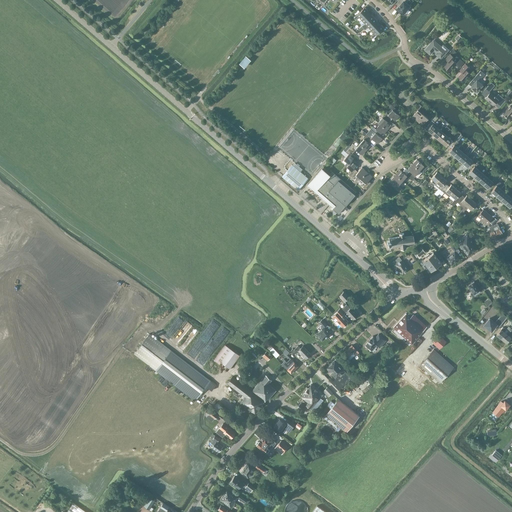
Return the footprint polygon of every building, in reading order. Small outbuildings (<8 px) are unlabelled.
[(399,0),(396,4),(399,6),(397,9),(400,11),(399,12),(402,14),(402,13),(403,14),(405,11),(406,12),(408,9),(407,8),(409,6),(406,3),(408,0),(399,0)] [(361,20),(369,13),(367,11),(368,11),(368,10),(365,7),(365,8),(364,8),(357,15),(354,18),(355,20),(357,18),(357,17),(358,17),(361,20)] [(363,28),(374,17),(371,14),(371,15),(369,13),(361,20),(365,24),(364,25),(363,24),(361,26),(363,28)] [(371,30),(378,23),(376,21),(377,21),(374,17),(363,28),(365,30),(367,28),(366,28),(367,27),(371,30)] [(380,25),(378,23),(371,30),(374,34),(373,35),(373,34),(371,36),(373,38),(376,35),(383,28),(384,28),(384,27),(381,24),(381,25),(380,25)] [(447,52),(433,40),(425,50),(430,54),(433,50),(436,53),(435,54),(441,58),(447,52)] [(450,54),(445,59),(448,62),(443,66),(449,71),(455,64),(459,68),(463,63),(456,56),(454,58),(450,54)] [(239,64),(243,67),(249,59),(246,56),(239,64)] [(469,68),(465,64),(459,70),(462,72),(457,77),(460,80),(461,79),(463,81),(470,74),(466,71),(469,68)] [(470,85),(469,86),(473,90),(472,90),(473,91),(475,93),(477,92),(478,92),(479,91),(480,89),(479,88),(483,85),(477,80),(479,78),(479,79),(481,77),(484,73),(480,70),(468,84),(470,85)] [(496,98),(490,93),(488,92),(495,85),(492,83),(482,94),(486,97),(485,98),(493,105),(494,103),(499,107),(505,100),(498,95),(496,98)] [(386,113),(384,115),(390,120),(392,118),(395,121),(399,115),(398,114),(400,112),(391,104),(388,109),(391,111),(388,114),(386,113)] [(417,121),(423,114),(418,110),(421,106),(419,104),(413,110),(416,112),(412,117),(417,121)] [(511,107),(510,106),(503,114),(508,119),(511,115),(511,116),(511,107)] [(428,123),(433,116),(431,114),(428,118),(423,114),(417,121),(422,125),(426,121),(428,123)] [(389,122),(390,120),(384,115),(382,117),(378,122),(380,124),(387,130),(391,125),(389,122)] [(439,126),(434,122),(433,124),(432,124),(427,130),(432,134),(437,128),(438,128),(439,126)] [(383,135),(387,130),(380,124),(376,129),(372,126),(370,129),(371,129),(375,132),(377,134),(379,132),(383,135)] [(442,132),(438,128),(437,128),(432,134),(436,138),(442,132)] [(382,138),(377,134),(375,132),(371,129),(366,134),(362,130),(360,132),(364,136),(370,141),(372,139),(378,144),(382,138)] [(446,135),(442,132),(436,138),(441,142),(446,135)] [(446,146),(451,140),(446,135),(441,142),(446,146)] [(369,143),(370,141),(364,136),(362,138),(363,139),(359,144),(366,150),(371,145),(369,143)] [(458,148),(461,145),(457,141),(454,144),(454,145),(449,151),(453,155),(459,149),(458,148)] [(366,150),(359,144),(355,149),(354,148),(356,146),(353,143),(351,146),(349,144),(347,146),(354,152),(355,150),(362,155),(366,150)] [(463,153),(463,152),(460,150),(463,146),(461,145),(458,148),(459,149),(453,155),(458,159),(463,153)] [(354,152),(347,146),(341,153),(346,157),(344,159),(349,163),(353,159),(355,157),(352,154),(354,152)] [(468,156),(467,156),(465,154),(468,150),(466,149),(463,152),(463,153),(458,159),(462,163),(468,156)] [(469,158),(472,154),(470,153),(467,156),(468,156),(462,163),(467,167),(472,161),(469,158)] [(358,164),(353,159),(349,163),(346,166),(351,171),(348,175),(350,177),(356,170),(354,168),(358,164)] [(412,164),(419,171),(422,173),(426,168),(428,169),(429,167),(423,161),(421,163),(417,159),(412,164)] [(473,165),(474,166),(469,172),(473,177),(479,170),(476,168),(479,164),(477,162),(476,164),(475,163),(473,165)] [(422,173),(419,171),(412,164),(408,169),(406,168),(404,170),(414,178),(416,176),(418,178),(422,173)] [(282,177),(298,190),(308,178),(292,165),(282,177)] [(483,174),(481,172),(484,168),(482,166),(479,170),(473,177),(478,180),(483,174)] [(361,179),(367,172),(362,167),(358,172),(356,170),(350,177),(352,178),(356,175),(357,176),(355,179),(359,182),(361,179)] [(322,169),(308,185),(334,207),(333,209),(338,214),(355,195),(354,194),(356,192),(332,172),(331,173),(327,170),(325,171),(322,169)] [(400,169),(395,175),(402,181),(405,177),(408,180),(409,178),(415,183),(417,181),(414,179),(414,178),(404,170),(402,172),(400,169)] [(485,176),(488,172),(486,170),(483,174),(478,180),(482,184),(488,178),(485,176)] [(372,176),(367,172),(361,179),(366,183),(362,187),(365,189),(370,183),(368,181),(372,176)] [(434,185),(442,176),(437,172),(432,178),(433,180),(429,184),(432,187),(434,185)] [(487,188),(493,182),(490,179),(493,176),(491,174),(488,178),(482,184),(487,188)] [(402,181),(395,175),(391,180),(395,184),(394,186),(400,191),(402,189),(398,186),(402,181)] [(441,186),(446,180),(442,176),(434,185),(436,186),(438,184),(441,186)] [(426,180),(422,184),(421,185),(420,186),(420,187),(422,189),(424,187),(428,182),(426,180)] [(496,196),(501,189),(498,187),(501,183),(499,182),(497,185),(491,192),(496,196)] [(450,195),(456,188),(451,184),(449,186),(447,184),(442,191),(449,197),(450,195)] [(500,200),(506,193),(505,193),(503,191),(506,187),(504,186),(501,189),(496,196),(500,200)] [(459,195),(461,193),(456,188),(450,195),(455,199),(451,204),(453,206),(457,201),(461,197),(459,195)] [(505,204),(510,197),(507,195),(510,191),(508,189),(505,193),(506,193),(500,200),(505,204)] [(462,210),(466,205),(471,199),(467,195),(465,197),(463,195),(461,197),(457,201),(459,203),(459,204),(462,206),(460,209),(462,210)] [(466,205),(462,210),(458,215),(460,217),(465,212),(464,211),(465,210),(466,210),(468,208),(472,211),(478,208),(474,206),(476,203),(471,199),(466,205)] [(479,221),(481,222),(488,213),(483,209),(477,216),(481,219),(479,221)] [(487,224),(493,218),(488,213),(481,222),(482,223),(484,221),(487,224)] [(492,226),(493,228),(497,236),(502,234),(497,223),(492,226)] [(406,244),(415,243),(413,235),(404,237),(404,233),(399,234),(399,236),(389,238),(389,240),(387,241),(387,244),(390,244),(390,247),(400,246),(400,248),(406,247),(406,244)] [(468,256),(477,249),(473,242),(467,233),(456,241),(461,249),(462,248),(468,256)] [(444,240),(447,245),(452,241),(449,236),(444,240)] [(450,246),(454,251),(446,258),(451,265),(460,258),(456,253),(459,251),(454,244),(450,246)] [(426,257),(423,260),(426,264),(424,265),(426,268),(428,267),(431,271),(441,263),(433,252),(430,255),(429,254),(425,256),(426,257)] [(402,274),(408,270),(399,257),(392,263),(394,266),(395,265),(402,274)] [(474,295),(480,291),(474,282),(468,285),(474,295)] [(349,298),(344,292),(340,295),(345,301),(349,298)] [(317,305),(323,310),(326,307),(320,302),(317,305)] [(345,313),(346,312),(353,319),(358,314),(351,307),(350,308),(346,304),(342,309),(345,313)] [(335,313),(332,316),(333,318),(332,319),(335,322),(336,321),(342,327),(343,325),(344,326),(347,323),(346,322),(348,321),(342,315),(344,313),(340,308),(335,313)] [(410,318),(406,314),(393,328),(411,344),(420,334),(426,327),(413,314),(410,318)] [(326,324),(322,319),(318,322),(323,327),(316,334),(322,341),(330,334),(324,326),(326,324)] [(496,325),(489,319),(484,325),(491,331),(496,325)] [(506,330),(503,327),(496,335),(501,339),(510,328),(508,326),(506,330)] [(508,335),(511,329),(510,328),(501,339),(506,343),(511,337),(508,335)] [(181,358),(149,333),(134,354),(166,378),(195,401),(204,389),(205,390),(207,387),(212,390),(216,385),(181,358)] [(376,345),(379,348),(386,340),(378,334),(375,338),(373,336),(365,345),(372,351),(376,345)] [(180,350),(190,338),(186,335),(177,347),(180,350)] [(439,335),(433,343),(440,349),(446,342),(439,335)] [(240,356),(225,345),(214,360),(219,364),(221,362),(230,369),(240,356)] [(344,352),(349,356),(351,359),(354,356),(354,355),(358,352),(356,350),(352,345),(344,352)] [(305,359),(310,354),(303,346),(300,348),(298,346),(294,349),(293,349),(290,351),(294,354),(298,351),(305,359)] [(272,348),(269,351),(276,358),(279,355),(272,348)] [(440,383),(454,368),(433,349),(419,365),(440,383)] [(272,356),(266,351),(262,357),(267,361),(272,356)] [(336,359),(326,368),(334,378),(330,382),(338,390),(342,386),(351,378),(336,362),(338,361),(336,359)] [(291,374),(298,366),(292,360),(287,365),(286,363),(287,362),(285,360),(281,364),(284,368),(285,368),(291,374)] [(268,399),(276,391),(268,384),(271,380),(265,375),(252,391),(265,401),(267,398),(268,399)] [(261,404),(263,401),(232,376),(227,383),(245,397),(240,403),(255,414),(262,405),(261,404)] [(308,388),(306,391),(321,403),(323,401),(320,399),(323,395),(311,385),(308,388)] [(321,403),(306,391),(301,397),(308,403),(306,405),(311,410),(315,403),(319,406),(321,403)] [(338,399),(334,403),(325,415),(346,432),(359,416),(338,399)] [(511,404),(511,403),(507,399),(505,402),(503,400),(494,411),(500,416),(507,408),(508,409),(511,404)] [(215,409),(218,412),(223,406),(217,402),(213,407),(215,408),(215,409)] [(300,404),(297,407),(304,412),(306,409),(300,404)] [(215,419),(218,415),(208,408),(205,412),(215,419)] [(295,425),(289,420),(286,424),(285,424),(280,419),(274,426),(280,430),(283,427),(285,429),(287,425),(292,429),(295,425)] [(235,433),(223,423),(216,432),(222,437),(225,434),(230,438),(235,433)] [(212,447),(218,452),(222,446),(218,444),(219,443),(217,442),(219,438),(215,435),(210,442),(214,444),(212,447)] [(256,444),(264,451),(267,453),(269,450),(267,448),(268,446),(271,448),(276,443),(273,440),(271,442),(270,441),(270,439),(268,438),(267,439),(265,436),(260,441),(259,441),(258,441),(257,442),(256,444)] [(281,441),(276,447),(274,449),(281,455),(288,447),(281,441)] [(248,478),(254,468),(247,463),(241,473),(248,478)] [(266,474),(268,471),(257,464),(255,467),(263,472),(266,474)] [(230,482),(238,489),(241,485),(244,487),(246,485),(243,483),(243,482),(240,480),(234,476),(230,482)] [(250,493),(251,491),(254,488),(249,484),(248,483),(244,488),(250,493)] [(227,490),(223,495),(234,502),(237,497),(227,490)] [(234,502),(223,495),(220,500),(230,507),(234,502)] [(247,504),(249,501),(247,500),(240,495),(238,498),(245,503),(247,504)] [(150,497),(148,499),(145,497),(142,502),(145,504),(144,506),(149,509),(155,501),(150,497)] [(307,511),(307,509),(306,507),(305,505),(304,503),(303,502),(301,500),(298,500),(296,499),(294,500),(292,500),(290,501),(288,503),(286,504),(286,506),(285,509),(285,511),(284,511),(307,511)] [(86,511),(78,507),(73,503),(71,505),(74,507),(72,510),(75,511),(74,511),(86,511)] [(170,511),(167,510),(167,511),(166,511),(168,507),(163,503),(157,511),(170,511)]
